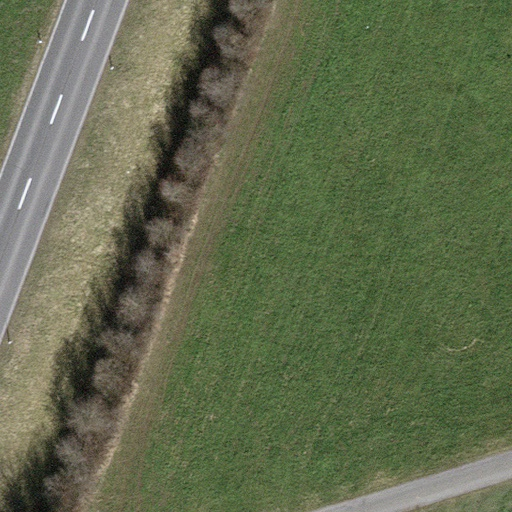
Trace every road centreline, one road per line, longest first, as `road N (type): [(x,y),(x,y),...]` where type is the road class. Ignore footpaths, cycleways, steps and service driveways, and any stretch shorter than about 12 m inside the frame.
road 1 (tertiary): [(96,0),(0,258)]
road 2 (track): [(511,457),(333,511)]
